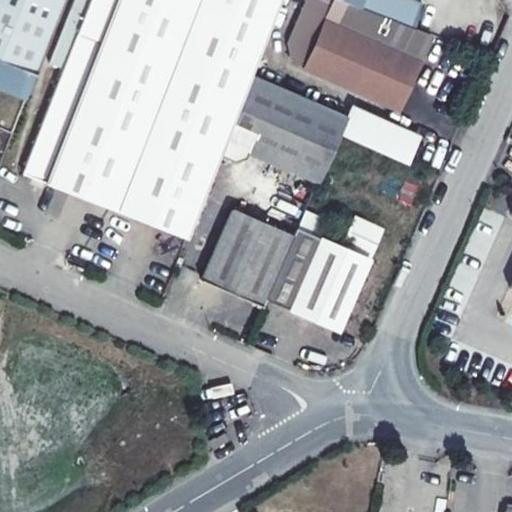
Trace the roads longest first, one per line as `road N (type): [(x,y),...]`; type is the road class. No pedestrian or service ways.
road 1 (residential): [(367,411),(511,59)]
road 2 (unclassified): [(320,425),(295,395),(0,263)]
road 3 (unclassified): [(175,511),(320,425)]
road 4 (unclassified): [(367,411),(511,437)]
